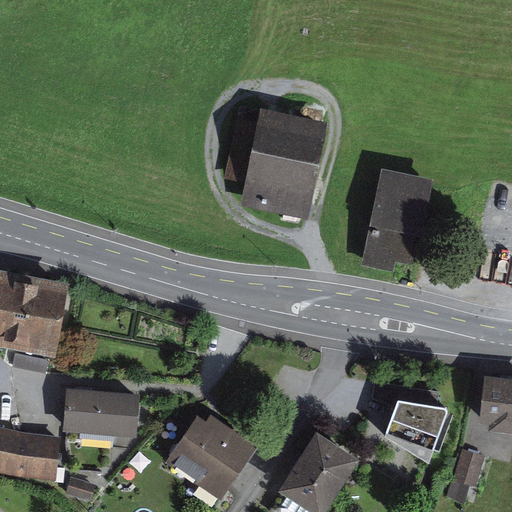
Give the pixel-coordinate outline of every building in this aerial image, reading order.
[(271,105),(247,188),(305,205),(329,121),(271,105)] [(435,172),(389,164),(372,254),(418,262),(435,172)] [(71,282),(2,269),(0,282),(0,330),(60,341),(71,282)] [(511,382),(483,380),(480,420),(511,422),(511,382)] [(142,389),(73,383),(70,422),(139,428),(142,389)] [(407,392),(391,430),(437,448),(456,401),(407,392)] [(255,442),(209,410),(179,453),(225,485),(255,442)] [(290,481),(327,505),(361,451),(325,428),(290,481)] [(0,429),(0,457),(57,468),(62,441),(0,429)] [(484,456),(462,449),(453,481),(475,487),(484,456)]
